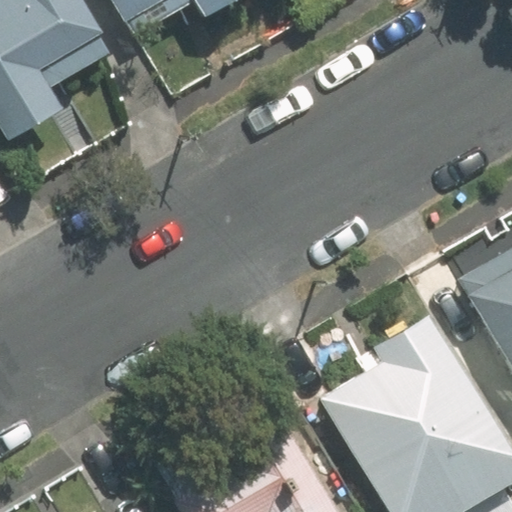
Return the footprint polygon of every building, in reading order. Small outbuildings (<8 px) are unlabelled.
[(77,0),(0,0),(0,140),(0,141),(58,107),(38,71),(99,36),(77,0)] [(185,0),(197,21),(233,0),(107,0),(122,25),(165,0),(185,0)] [(511,254),(457,288),(487,338),(467,349),(501,406),(511,399),(511,254)] [(511,470),(420,314),(352,354),(360,368),(312,396),(379,511),(453,511),(511,477),(511,470)] [(221,420),(247,467),(208,488),(182,441),(148,460),(176,511),(327,511),(265,397),(221,420)]
